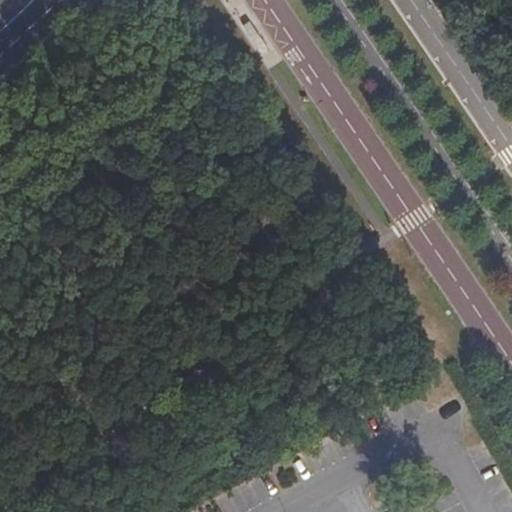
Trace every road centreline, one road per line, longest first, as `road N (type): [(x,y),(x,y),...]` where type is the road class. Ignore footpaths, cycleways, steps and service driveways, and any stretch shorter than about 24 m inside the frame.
road 1 (unclassified): [(283,511),(435,428),(481,511)]
road 2 (unclassified): [(409,0),(511,143)]
